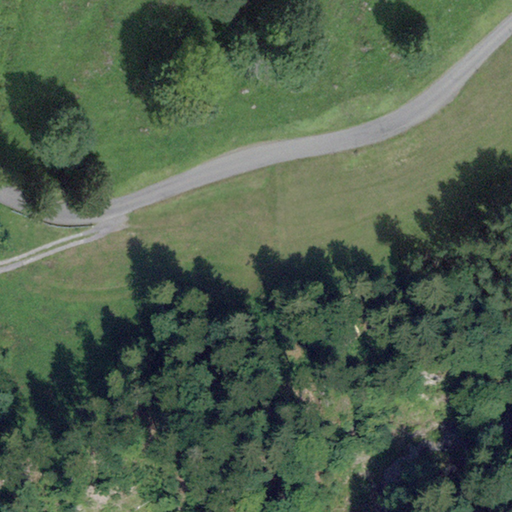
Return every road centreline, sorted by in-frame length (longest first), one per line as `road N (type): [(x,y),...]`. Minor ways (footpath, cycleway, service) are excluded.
road 1 (unclassified): [(511,26),(433,102),(390,129),(243,161),(109,212),(78,215),(0,191)]
road 2 (track): [(109,212),(105,227),(0,266)]
